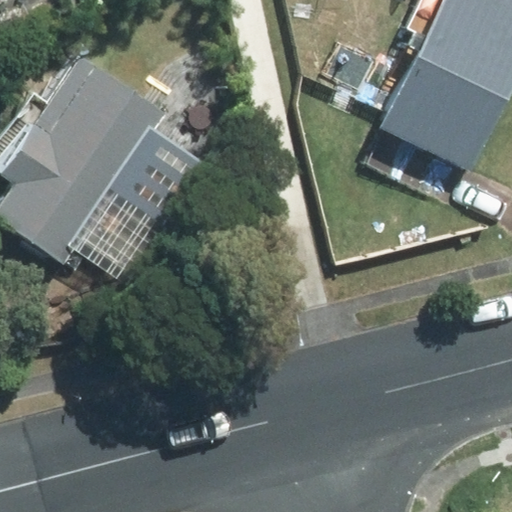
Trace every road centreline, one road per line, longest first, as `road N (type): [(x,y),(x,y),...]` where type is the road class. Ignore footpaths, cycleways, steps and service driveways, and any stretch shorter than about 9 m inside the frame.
road 1 (tertiary): [(0,487),(309,412)]
road 2 (tertiary): [(309,412),(511,352)]
